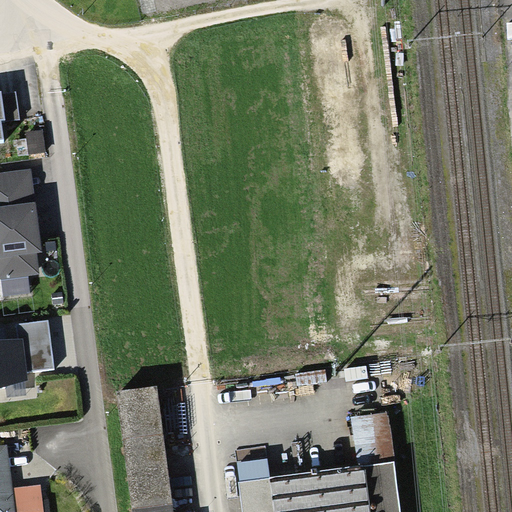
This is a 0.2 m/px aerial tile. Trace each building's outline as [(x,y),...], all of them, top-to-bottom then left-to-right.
[(18,119),(15,92),(0,93),(0,140),(4,140),(2,121),(18,119)] [(29,170),(0,174),(0,278),(38,274),(35,253),(39,252),(29,170)] [(53,368),(49,321),(15,324),(16,338),(0,338),(0,382),(27,380),(26,370),(53,368)] [(173,511),(159,401),(120,406),(133,511),(173,511)] [(14,511),(12,488),(7,443),(0,444),(0,511),(14,511)] [(402,511),(397,472),(243,492),(245,511),(402,511)] [(42,511),(40,485),(12,488),(14,511),(42,511)]
